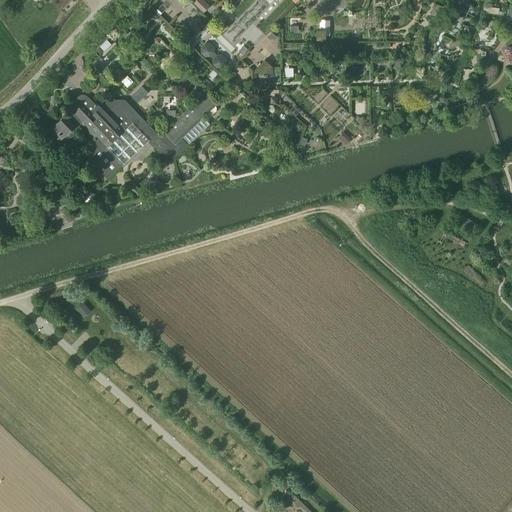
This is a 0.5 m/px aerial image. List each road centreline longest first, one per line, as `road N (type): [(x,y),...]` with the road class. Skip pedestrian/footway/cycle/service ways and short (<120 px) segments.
road 1 (track): [(0,302),(316,211)]
road 2 (tertiary): [(0,114),(109,0)]
